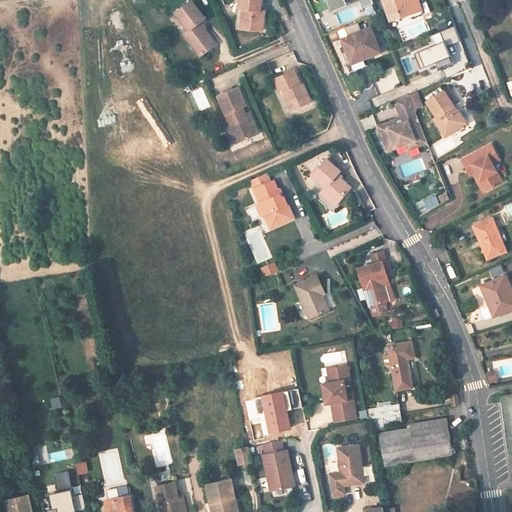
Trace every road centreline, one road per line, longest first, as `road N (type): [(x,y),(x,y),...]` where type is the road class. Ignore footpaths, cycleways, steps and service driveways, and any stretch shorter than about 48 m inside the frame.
road 1 (tertiary): [(487,511),(470,386),(451,320),(375,181),(294,0)]
road 2 (track): [(350,126),(210,190),(205,204),(239,343)]
